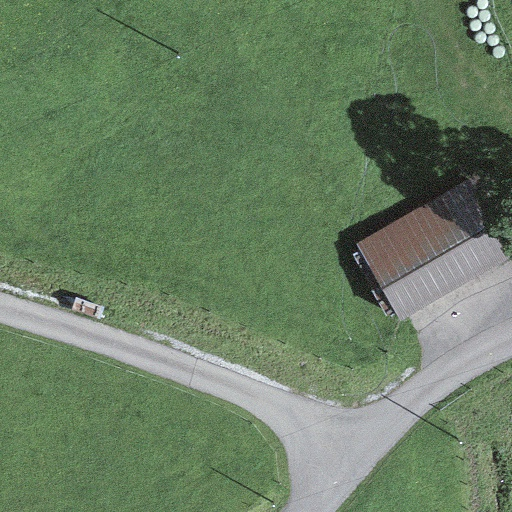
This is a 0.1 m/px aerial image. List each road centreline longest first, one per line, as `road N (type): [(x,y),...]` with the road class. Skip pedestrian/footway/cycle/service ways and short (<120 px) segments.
road 1 (track): [(0,307),(249,392),(349,451)]
road 2 (track): [(511,337),(455,367),(349,451)]
